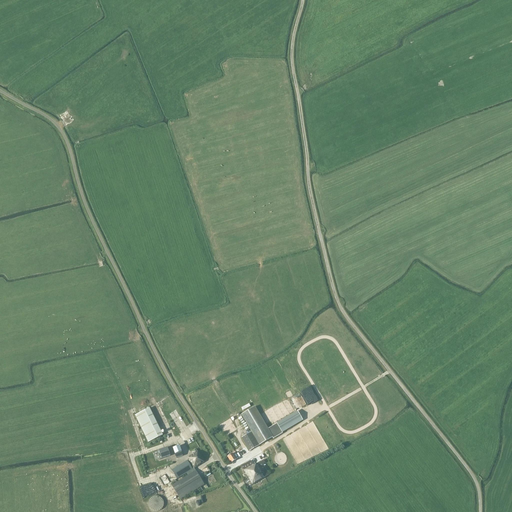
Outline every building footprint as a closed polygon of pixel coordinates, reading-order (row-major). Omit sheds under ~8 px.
[(252,432),(241,438),(249,451),(272,438),(273,439),(282,433),(281,432),(302,420),(297,411),(268,428),(259,413),(255,407),(242,415),(252,432)] [(162,435),(149,408),(134,416),(148,442),(162,435)] [(176,458),(182,456),(180,452),(181,452),(179,446),(172,449),(176,458)] [(156,451),(159,460),(170,456),(167,448),(156,451)] [(186,474),(187,476),(171,486),(180,500),(204,485),(194,469),(204,462),(197,452),(187,458),(189,461),(188,462),(187,460),(171,470),(177,479),(186,474)] [(227,457),(231,463),(236,459),(232,453),(227,457)] [(269,475),(262,464),(265,463),(263,460),(253,466),(250,460),(240,466),(252,485),(264,478),(264,477),(269,475)] [(157,496),(156,496),(155,496),(154,496),(153,497),(151,497),(150,498),(149,499),(149,500),(148,501),(148,502),(148,504),(148,505),(148,506),(149,507),(149,508),(150,509),(151,510),(152,511),(154,511),(155,511),(156,511),(157,511),(159,511),(160,510),(161,509),(162,508),(162,507),(163,506),(163,505),(163,504),(163,502),(163,501),(162,500),(161,499),(161,498),(160,497),(158,497),(157,496)]
